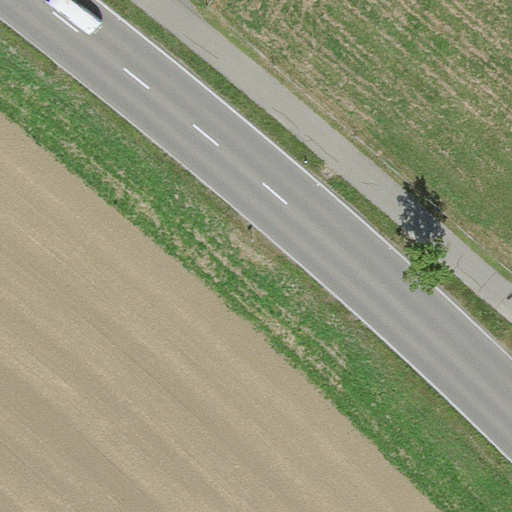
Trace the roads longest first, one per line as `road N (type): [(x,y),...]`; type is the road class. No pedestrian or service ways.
road 1 (primary): [(511,411),(446,345),(33,0)]
road 2 (track): [(153,0),(511,302)]
